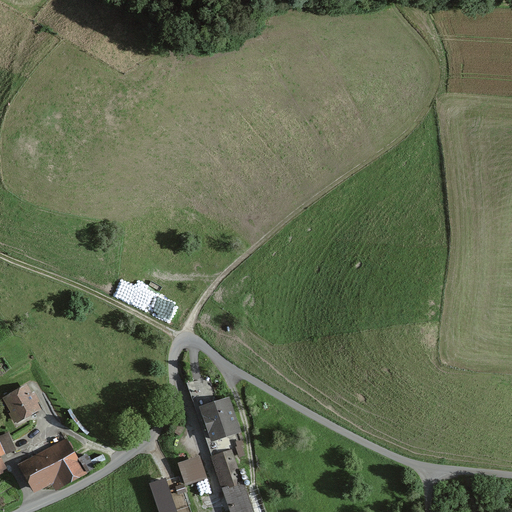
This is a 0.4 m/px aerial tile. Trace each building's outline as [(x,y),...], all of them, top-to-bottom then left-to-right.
[(26,387),(5,400),(19,425),(40,412),(26,387)] [(212,444),(231,438),(242,434),(231,400),(201,410),(212,444)] [(66,439),(20,465),(37,496),(58,484),(61,489),(87,474),(66,439)] [(0,444),(0,480),(14,473),(0,444)] [(235,448),(216,455),(235,511),(251,511),(244,491),(249,489),(235,448)] [(199,459),(179,465),(185,486),(205,481),(199,459)] [(175,511),(165,481),(149,487),(157,511),(175,511)]
